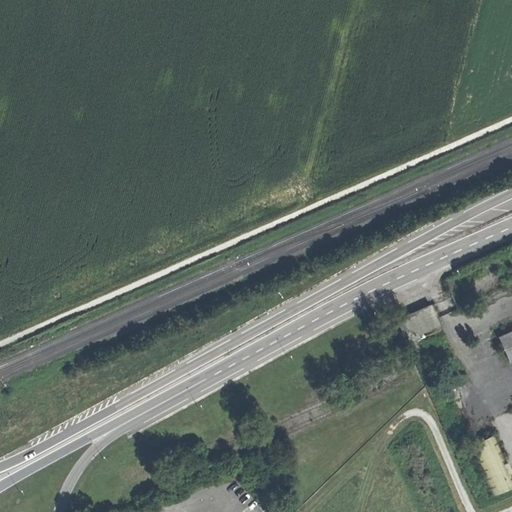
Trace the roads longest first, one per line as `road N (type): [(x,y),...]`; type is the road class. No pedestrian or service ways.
road 1 (secondary): [(511,193),(0,465)]
road 2 (trunk): [(190,386),(511,226)]
road 3 (secondary): [(0,486),(190,386)]
